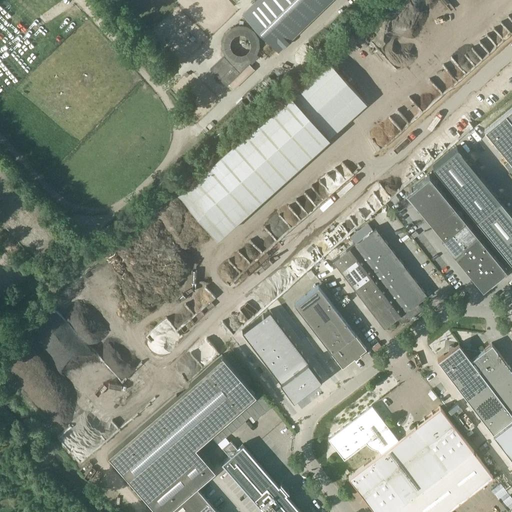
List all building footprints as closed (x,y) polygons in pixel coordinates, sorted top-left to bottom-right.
[(328,0),(257,0),(243,13),(278,49),(328,0)] [(256,46),(256,43),(255,40),(253,36),(252,34),(250,32),(246,30),(242,28),(239,28),(235,28),(232,29),(229,30),(226,32),(224,35),(222,37),(221,40),(220,44),(220,48),(221,52),(222,55),(224,59),(227,61),(229,62),(233,64),(237,64),(240,64),(244,63),(247,62),(250,59),(253,56),(254,54),(256,50),(256,46)] [(367,102),(365,100),(326,57),(178,190),(177,190),(217,235),(367,102)] [(255,69),(249,63),(229,83),(234,89),(255,69)] [(511,107),(485,130),(511,162),(511,107)] [(511,213),(457,146),(433,166),(501,250),(511,262),(511,213)] [(417,208),(418,206),(443,237),(442,238),(453,252),(483,288),(489,283),(491,285),(508,271),(477,233),(429,175),(405,194),(417,208)] [(332,257),(384,325),(397,315),(402,321),(421,306),(416,300),(426,292),(375,225),(332,257)] [(355,357),(360,354),(359,353),(366,347),(355,333),(319,285),(310,291),(295,303),(331,351),(342,365),(354,356),(355,357)] [(270,310),(242,331),(293,399),(321,377),(270,310)] [(468,399),(470,398),(469,396),(488,381),(461,346),(457,341),(453,345),(448,344),(448,348),(443,352),(437,357),(468,399)] [(478,348),(461,346),(488,381),(511,412),(511,368),(491,341),(479,350),(478,348)] [(109,453),(108,454),(158,511),(219,511),(196,485),(196,484),(215,468),(195,445),(231,414),(256,392),(251,386),(243,377),(240,374),(232,365),(223,354),(223,355),(123,441),(109,453)] [(470,398),(468,399),(491,429),(511,413),(511,412),(488,381),(469,396),(470,398)] [(254,397),(266,410),(271,405),(259,392),(254,397)] [(266,410),(254,397),(249,401),(260,415),(266,410)] [(249,401),(243,406),(251,415),(255,420),(260,415),(249,401)] [(398,439),(372,405),(329,438),(328,438),(344,459),(366,442),(366,443),(367,443),(368,444),(368,445),(369,446),(370,446),(371,447),(372,447),(373,448),(374,448),(375,448),(376,448),(377,448),(380,452),(349,476),(354,484),(375,511),(444,511),(492,475),(440,407),(398,439)] [(238,410),(246,419),(251,415),(243,406),(238,410)] [(233,415),(241,423),(246,419),(238,410),(233,415)] [(229,419),(236,428),(241,423),(233,415),(229,419)] [(511,416),(492,432),(503,445),(511,437),(511,416)] [(224,423),(231,432),(236,428),(229,419),(224,423)] [(224,423),(219,427),(215,431),(222,440),(227,436),(231,432),(224,423)] [(222,440),(215,431),(210,435),(206,439),(213,447),(218,444),(222,440)] [(511,437),(503,445),(511,457),(511,437)] [(213,447),(206,439),(201,443),(209,451),(213,447)] [(301,511),(285,493),(287,492),(280,483),(278,485),(243,444),(237,449),(230,440),(222,448),(229,456),(222,462),(265,511),(301,511)]
